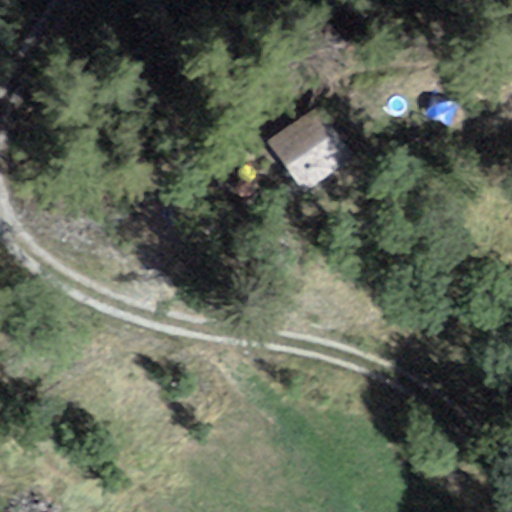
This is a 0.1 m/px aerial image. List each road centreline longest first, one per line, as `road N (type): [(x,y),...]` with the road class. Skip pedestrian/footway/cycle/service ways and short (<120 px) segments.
road 1 (track): [(511,492),(483,434),(414,382),(336,345),(197,324),(92,296),(21,250),(0,212)]
road 2 (track): [(0,112),(11,76),(63,0)]
